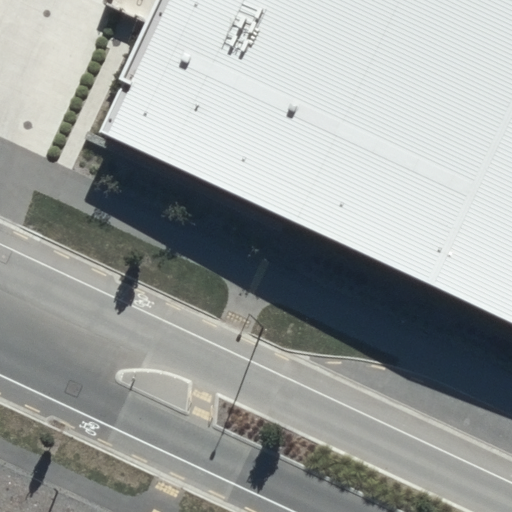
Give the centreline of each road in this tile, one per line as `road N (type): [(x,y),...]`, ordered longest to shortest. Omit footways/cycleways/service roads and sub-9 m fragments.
road 1 (residential): [(0,266),(511,504)]
road 2 (residential): [(328,511),(0,361)]
